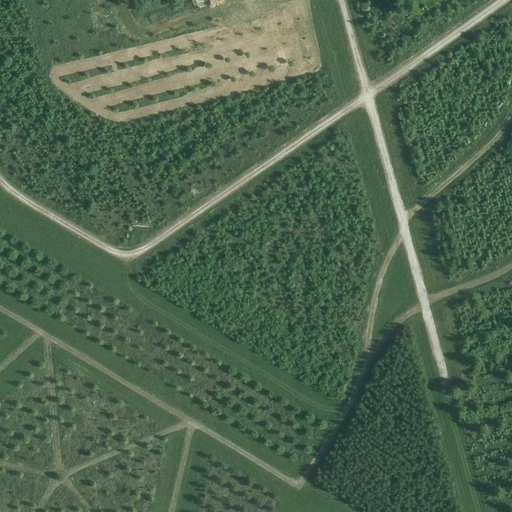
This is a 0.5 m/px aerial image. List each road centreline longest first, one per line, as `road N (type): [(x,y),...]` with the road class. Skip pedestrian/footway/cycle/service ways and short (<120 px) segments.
road 1 (track): [(504,0),(133,247),(100,248),(0,191)]
road 2 (track): [(343,0),(451,394)]
road 3 (track): [(511,114),(401,221)]
road 4 (track): [(403,232),(383,263),(364,361)]
